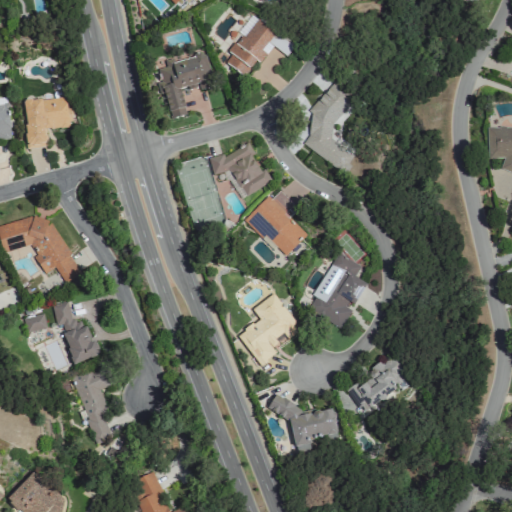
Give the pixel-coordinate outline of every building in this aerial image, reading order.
[(293,45),(256,17),(227,54),(229,56),(224,63),(242,77),(255,60),(259,63),(272,45),(285,56),(293,45)] [(186,114),(179,90),(188,87),(188,90),(198,87),(199,90),(214,86),(204,53),(165,65),(166,67),(153,71),(167,120),(186,114)] [(305,113),(322,128),(353,95),(336,79),(305,113)] [(46,146),(44,131),(71,126),(69,108),(65,109),(64,96),(20,102),(27,149),(46,146)] [(0,139),(9,139),(7,104),(0,104),(0,139)] [(511,126),(485,128),(486,158),(503,158),(499,170),(511,173),(511,126)] [(353,154),(312,130),(302,147),(345,172),(349,165),(347,164),(353,154)] [(270,182),(264,169),(258,171),(250,155),(253,154),(247,142),(207,163),(213,176),(228,169),(242,197),(270,182)] [(305,235),(288,218),(296,209),(276,188),(245,219),(283,258),(305,235)] [(0,225),(0,249),(1,252),(30,245),(33,250),(36,262),(43,274),(54,268),(63,284),(80,274),(45,215),(0,225)] [(338,331),(352,307),(351,307),(365,283),(353,276),(360,266),(338,253),(303,309),(338,331)] [(258,367),(275,355),(269,346),(283,336),(286,340),(298,331),(272,294),(250,310),(257,320),(236,335),(258,367)] [(73,365),(97,355),(81,317),(73,321),(65,303),(50,310),(57,326),(73,365)] [(46,327),(42,313),(22,319),(26,333),(46,327)] [(345,389),(361,412),(395,389),(391,382),(406,372),(395,355),(381,364),(379,361),(366,369),(371,376),(359,385),(357,381),(345,389)] [(99,389),(110,385),(103,367),(91,372),(90,370),(70,376),(93,442),(110,436),(104,420),(109,418),(99,389)] [(290,422),(294,455),(309,453),(307,436),(325,434),(326,439),(335,438),(332,409),(315,411),(313,410),(304,411),(273,395),(265,409),(290,422)] [(140,511),(185,511),(182,506),(169,511),(150,471),(126,482),(140,511)] [(59,511),(65,490),(18,479),(11,510),(19,511),(59,511)]
